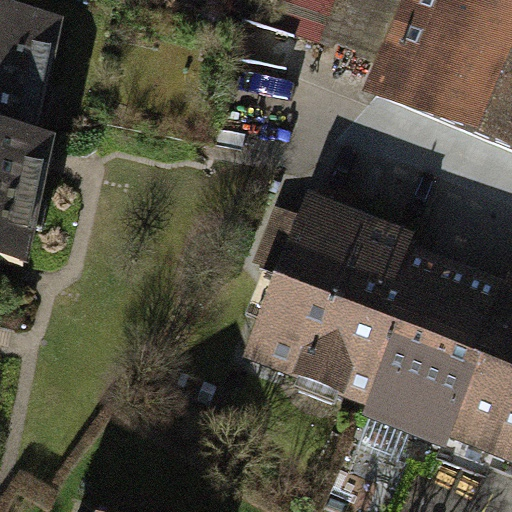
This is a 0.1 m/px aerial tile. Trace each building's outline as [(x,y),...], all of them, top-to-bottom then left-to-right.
[(320,46),(337,0),(276,0),(267,27),(320,46)] [(403,0),(337,0),(320,46),(376,66),(403,0)] [(511,0),(403,0),(376,66),(365,93),(511,153),(511,0)] [(66,22),(0,9),(0,258),(19,263),(66,22)] [(395,341),(472,371),(507,285),(412,248),(417,236),(310,194),(244,361),(368,410),(395,341)] [(511,273),(507,285),(472,371),(478,374),(447,453),(445,458),(487,475),(494,459),(511,466),(511,273)] [(478,374),(472,371),(395,341),(368,410),(364,420),(447,453),(478,374)]
